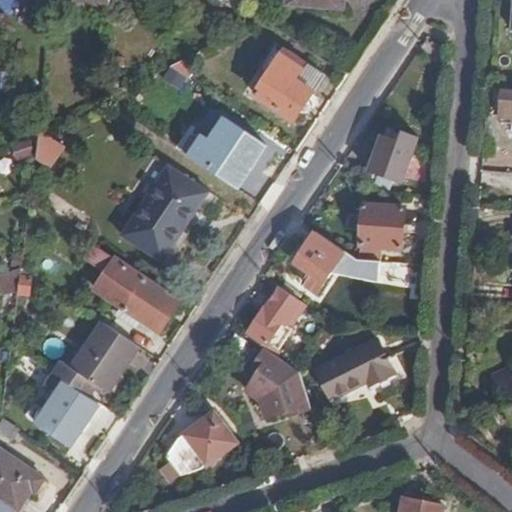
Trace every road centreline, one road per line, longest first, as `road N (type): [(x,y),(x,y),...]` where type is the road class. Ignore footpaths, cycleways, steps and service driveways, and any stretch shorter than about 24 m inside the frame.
road 1 (residential): [(84,511),(424,0)]
road 2 (residential): [(452,0),(467,43),(436,438)]
road 3 (residential): [(201,511),(436,438)]
